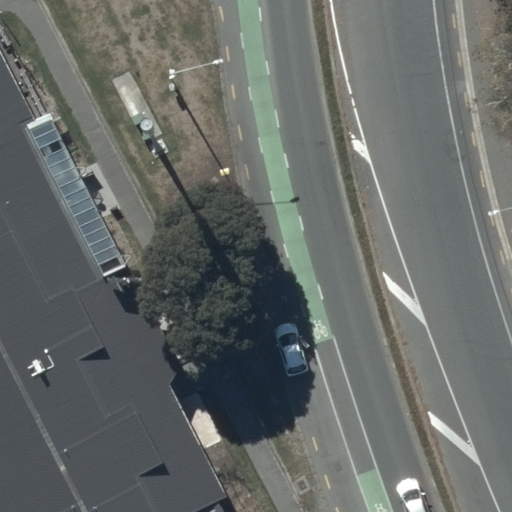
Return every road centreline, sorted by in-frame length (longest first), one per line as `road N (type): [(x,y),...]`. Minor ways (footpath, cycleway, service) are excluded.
road 1 (primary): [(415,511),(334,257),(289,0)]
road 2 (primary): [(385,0),(440,228),(511,441)]
